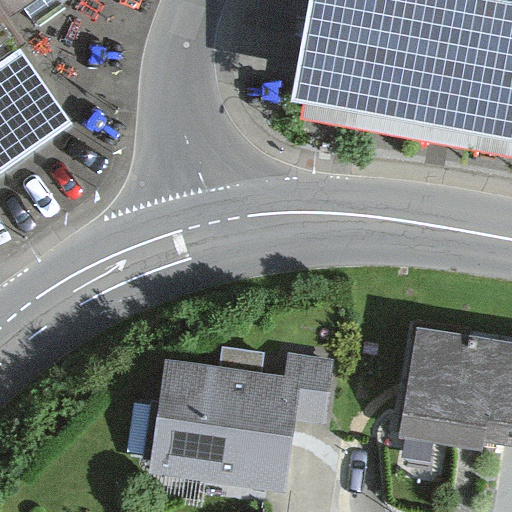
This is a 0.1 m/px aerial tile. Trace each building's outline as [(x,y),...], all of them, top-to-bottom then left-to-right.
[(0,0),(0,13),(19,0),(0,0)] [(511,0),(310,0),(290,113),(511,153),(511,0)] [(0,26),(0,52),(12,44),(0,26)] [(511,347),(424,333),(409,430),(479,441),(481,427),(511,432),(511,347)] [(291,383),(172,367),(158,465),(276,481),(286,409),(317,413),(324,363),(295,359),(291,383)]
